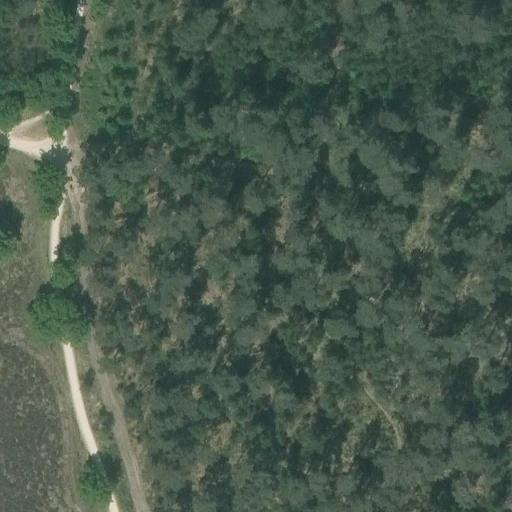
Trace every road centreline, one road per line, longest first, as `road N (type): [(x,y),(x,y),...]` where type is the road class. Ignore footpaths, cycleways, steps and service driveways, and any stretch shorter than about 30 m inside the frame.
road 1 (track): [(73,145),(76,232),(100,394),(137,511)]
road 2 (track): [(324,174),(73,145)]
road 3 (track): [(511,228),(324,174)]
